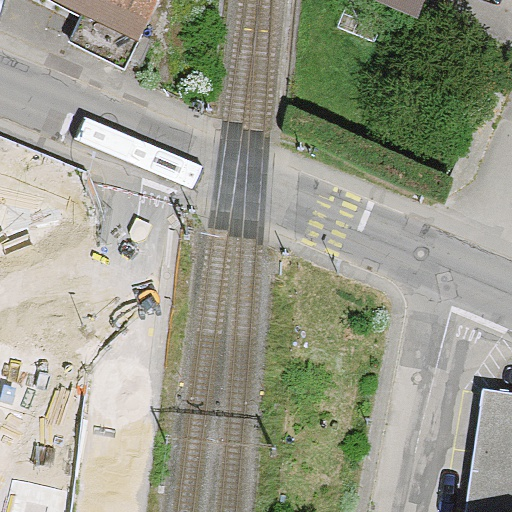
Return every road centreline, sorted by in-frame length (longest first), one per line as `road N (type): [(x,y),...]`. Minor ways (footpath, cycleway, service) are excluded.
road 1 (residential): [(152,150),(114,511)]
road 2 (tertiary): [(152,150),(461,274)]
road 3 (residential): [(461,274),(401,511)]
road 4 (tertiary): [(0,87),(152,150)]
road 5 (unknown): [(461,274),(511,142)]
